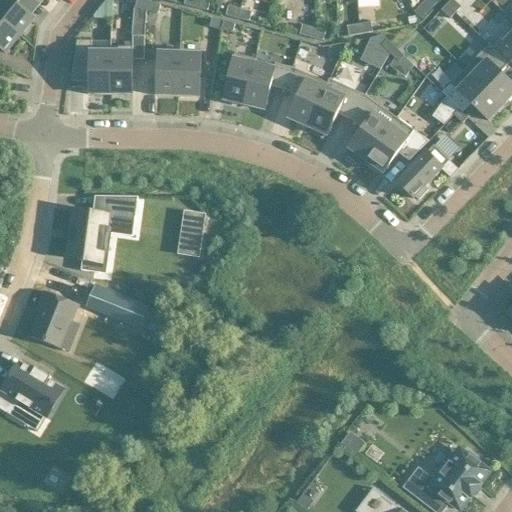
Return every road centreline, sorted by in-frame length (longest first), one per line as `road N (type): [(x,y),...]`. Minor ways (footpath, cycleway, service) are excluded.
road 1 (residential): [(47,136),(236,147),(332,188),(403,243)]
road 2 (residential): [(0,310),(34,231),(47,136)]
road 3 (residential): [(511,142),(414,243),(403,243)]
road 4 (residential): [(88,0),(59,35),(47,136)]
road 5 (residential): [(511,252),(463,313),(511,359)]
